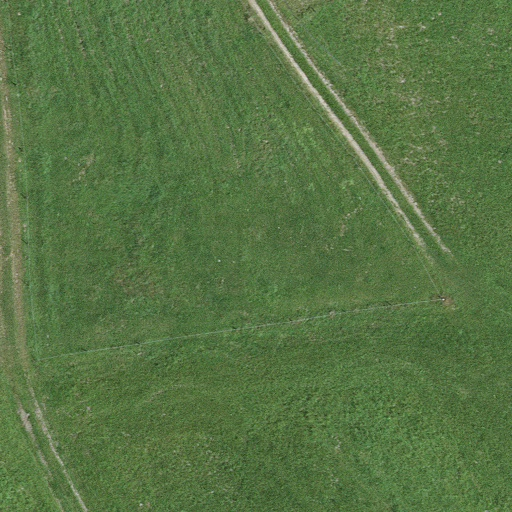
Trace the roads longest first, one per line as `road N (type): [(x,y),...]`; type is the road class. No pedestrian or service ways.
road 1 (track): [(0,153),(15,370),(78,511)]
road 2 (track): [(368,151),(262,0)]
